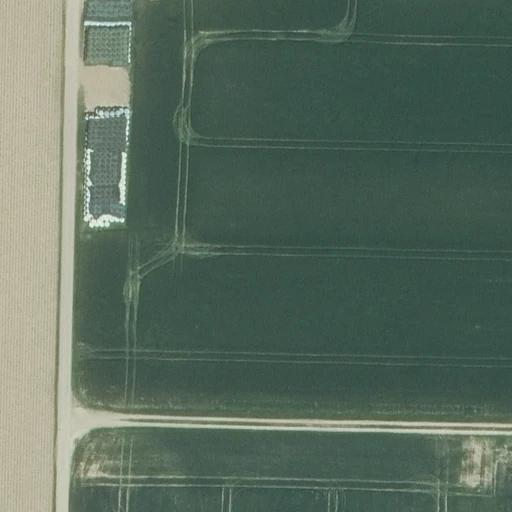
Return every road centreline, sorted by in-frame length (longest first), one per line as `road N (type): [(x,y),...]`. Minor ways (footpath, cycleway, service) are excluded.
road 1 (track): [(60,511),(72,0)]
road 2 (track): [(62,417),(511,430)]
